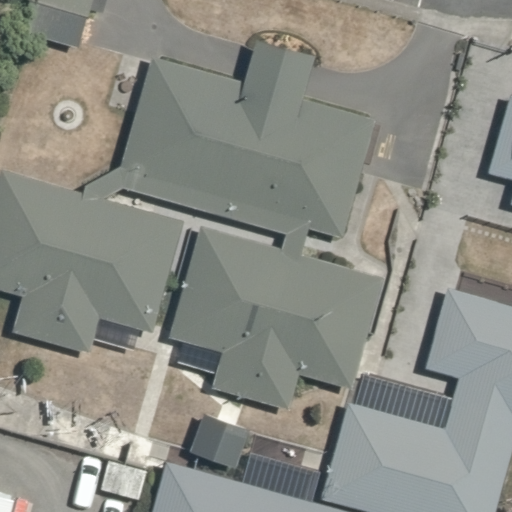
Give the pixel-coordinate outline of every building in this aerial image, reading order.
[(248,82),(161,59),(124,169),(84,199),(0,177),(0,293),(25,300),(17,332),(101,354),(111,318),(162,331),(190,224),(113,204),(124,186),(287,233),(290,256),(211,236),(177,336),(230,354),(221,383),(293,407),(304,374),(357,392),(394,280),(313,252),(311,230),(348,241),(379,121),(309,102),(319,62),(258,46),(248,82)] [(511,108),(491,172),(511,178),(511,108)] [(455,403),(366,375),(328,498),(371,511),(499,511),(511,471),(511,298),(459,282),(432,370),(462,380),(455,403)] [(251,420),(205,408),(194,453),(240,465),(251,420)] [(342,511),(177,463),(163,511),(342,511)]
